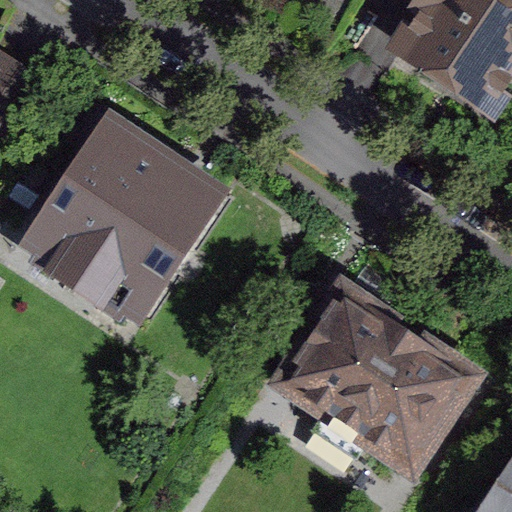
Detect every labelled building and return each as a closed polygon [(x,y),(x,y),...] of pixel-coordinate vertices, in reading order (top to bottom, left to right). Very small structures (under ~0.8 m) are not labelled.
[(428,10),(402,48),(490,107),(511,75),(511,0),(431,0),(425,9),(428,10)] [(46,87),(0,56),(0,134),(10,141),(46,87)] [(48,241),(36,259),(78,288),(91,269),(138,300),(203,203),(159,174),(166,162),(149,151),(141,162),(110,141),(44,238),(48,241)] [(469,380),(344,296),(284,385),(326,413),(314,431),(356,458),(368,440),(410,468),(422,450),(428,450),(437,438),(436,428),(469,380)] [(511,511),(511,501),(503,511),(511,511)]
